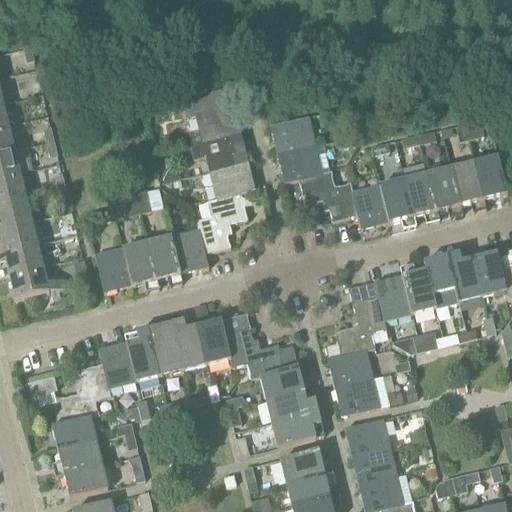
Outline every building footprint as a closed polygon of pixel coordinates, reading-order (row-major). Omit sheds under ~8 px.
[(31,51),(23,53),(27,67),(34,65),(31,51)] [(222,95),(183,105),(187,123),(196,121),(203,148),(241,138),(234,110),(226,113),(222,95)] [(178,106),(154,112),(156,120),(180,114),(178,106)] [(3,109),(0,109),(0,133),(9,131),(3,109)] [(277,160),(316,150),(309,122),(270,131),(277,160)] [(460,147),(469,145),(467,136),(465,129),(456,131),(460,147)] [(0,158),(15,155),(9,131),(0,133),(0,158)] [(46,148),(54,146),(51,132),(43,134),(46,148)] [(485,141),(483,132),(467,136),(469,145),(485,141)] [(434,137),(419,141),(422,150),(436,146),(434,137)] [(242,140),(241,138),(203,148),(203,149),(190,152),(193,164),(206,161),(210,176),(248,166),(242,140)] [(405,154),(422,150),(419,141),(403,145),(405,154)] [(57,160),(54,146),(46,148),(50,162),(57,160)] [(390,157),(388,148),(372,152),(374,161),(390,157)] [(323,178),(316,151),(316,150),(277,160),(284,188),(299,185),(298,184),(323,179),(323,178)] [(15,155),(0,158),(0,183),(21,178),(20,177),(32,175),(26,153),(15,155)] [(474,167),(484,206),(508,200),(499,161),(474,167)] [(242,199),(256,196),(248,166),(210,176),(210,177),(217,204),(217,205),(242,199)] [(460,211),(484,206),(474,167),(451,172),(460,211)] [(165,171),(159,183),(167,187),(169,186),(174,176),(165,171)] [(428,178),(438,217),(460,211),(451,172),(428,178)] [(298,184),(299,185),(305,210),(322,206),(323,210),(328,209),(333,228),(358,221),(352,196),(353,196),(351,187),(335,191),(332,176),(323,178),(323,179),(298,184)] [(0,208),(26,202),(21,178),(0,183),(0,208)] [(428,178),(404,184),(414,222),(438,217),(428,178)] [(58,193),(65,192),(62,179),(55,180),(58,193)] [(414,222),(404,184),(381,189),(390,228),(414,222)] [(390,228),(381,189),(353,196),(352,196),(358,221),(361,235),(390,228)] [(69,207),(65,192),(58,193),(62,208),(69,207)] [(140,218),(152,215),(147,195),(135,198),(140,218)] [(128,221),(140,218),(135,198),(123,201),(128,221)] [(248,225),(242,199),(217,205),(217,204),(207,207),(211,222),(196,225),(198,235),(199,235),(205,259),(206,259),(232,253),(227,234),(231,233),(230,229),(248,225)] [(0,208),(0,233),(32,226),(26,202),(0,208)] [(113,215),(100,218),(103,228),(115,225),(113,215)] [(32,226),(0,233),(0,242),(4,257),(38,248),(32,226)] [(198,235),(171,241),(181,280),(209,273),(206,259),(205,259),(199,235),(198,235)] [(180,280),(181,280),(171,241),(147,247),(157,286),(180,280)] [(133,292),(157,286),(147,247),(124,253),(133,292)] [(38,248),(4,257),(10,281),(44,273),(38,248)] [(104,299),(133,292),(124,253),(95,260),(104,299)] [(511,254),(497,258),(501,271),(500,272),(503,286),(506,296),(508,305),(511,304),(511,254)] [(447,261),(459,307),(482,302),(473,263),(461,266),(460,258),(447,261)] [(497,258),(473,263),(482,302),(506,296),(503,286),(500,272),(501,271),(497,258)] [(435,313),(459,307),(447,261),(423,267),(425,275),(426,275),(435,313)] [(77,281),(87,278),(84,266),(74,268),(77,281)] [(44,273),(10,281),(16,305),(50,296),(44,273)] [(412,319),(435,313),(426,275),(425,275),(403,281),(412,319)] [(403,281),(374,287),(378,302),(379,302),(384,325),(385,325),(412,319),(403,281)] [(65,283),(53,285),(55,295),(67,292),(65,283)] [(325,351),(328,364),(340,361),(341,362),(366,355),(366,356),(376,353),(372,338),(387,334),(385,325),(384,325),(379,302),(378,302),(374,287),(348,294),(356,326),(352,327),(353,331),(334,335),(337,348),(325,351)] [(285,375),(285,374),(298,371),(293,350),(279,353),(278,349),(260,353),(259,349),(255,350),(248,319),(222,325),(226,338),(224,338),(230,363),(229,363),(232,372),(247,369),(250,383),(260,381),(285,375)] [(496,338),(496,336),(493,323),(484,325),(487,340),(496,338)] [(222,325),(196,331),(206,369),(229,363),(230,363),(224,338),(226,338),(222,325)] [(171,329),(183,375),(206,369),(196,331),(186,334),(184,326),(171,329)] [(171,329),(148,335),(160,380),(183,375),(171,329)] [(457,338),(460,347),(477,343),(475,334),(457,338)] [(160,380),(148,335),(125,340),(127,348),(136,386),(160,380)] [(511,335),(502,338),(504,346),(511,343),(511,335)] [(437,353),(436,344),(434,337),(413,342),(417,358),(425,356),(437,353)] [(436,344),(437,353),(452,349),(450,341),(436,344)] [(410,359),(417,358),(413,342),(393,347),(393,350),(410,359)] [(127,348),(99,355),(101,366),(102,369),(108,393),(122,390),(124,397),(136,394),(134,387),(136,386),(127,348)] [(328,364),(335,393),(373,384),(366,356),(366,355),(341,362),(340,361),(328,364)] [(396,378),(411,375),(409,365),(394,369),(396,378)] [(55,416),(58,430),(66,428),(66,429),(90,423),(99,420),(95,406),(110,402),(108,393),(102,369),(76,375),(81,393),(76,394),(77,398),(59,402),(62,415),(55,416)] [(266,404),(304,394),(298,371),(285,374),(285,375),(260,381),(266,404)] [(54,381),(28,387),(31,401),(57,394),(54,381)] [(373,384),(335,393),(335,394),(342,422),(390,411),(390,410),(404,407),(404,406),(401,397),(395,395),(386,397),(383,381),(373,384)] [(455,387),(458,397),(467,395),(464,385),(455,387)] [(207,392),(211,408),(220,406),(216,390),(207,392)] [(415,393),(406,395),(409,405),(417,403),(415,393)] [(272,428),(310,418),(318,416),(316,405),(307,407),(304,394),(266,404),(272,428)] [(242,401),(226,404),(228,412),(237,410),(237,411),(244,409),(242,401)] [(182,406),(184,414),(200,411),(198,402),(182,406)] [(137,409),(141,425),(150,423),(146,407),(137,409)] [(162,420),(176,416),(174,408),(160,411),(162,420)] [(504,409),(494,412),(497,425),(507,423),(504,409)] [(237,410),(228,412),(232,429),(241,427),(237,411),(237,410)] [(116,416),(115,420),(126,426),(128,423),(116,416)] [(322,429),(318,416),(310,418),(272,428),(278,453),(316,443),(313,431),(322,429)] [(52,431),(58,455),(96,446),(90,423),(66,429),(66,428),(58,430),(52,431)] [(383,425),(344,434),(352,463),(390,453),(383,425)] [(117,441),(125,439),(133,437),(131,428),(115,432),(117,441)] [(425,433),(417,435),(420,445),(427,443),(425,433)] [(137,452),(133,437),(125,439),(128,454),(137,452)] [(511,443),(511,441),(502,443),(506,460),(511,458),(511,443)] [(240,462),(249,460),(245,442),(236,444),(240,462)] [(102,470),(96,446),(58,455),(64,479),(102,470)] [(397,480),(390,453),(352,463),(358,490),(397,480)] [(286,487),(325,478),(320,454),(281,464),(286,487)] [(133,471),(136,487),(145,485),(141,469),(133,471)] [(108,494),(102,470),(64,479),(70,503),(108,494)] [(252,471),(242,473),(246,487),(255,485),(252,471)] [(498,471),(489,473),(493,488),(502,485),(498,471)] [(427,482),(438,480),(436,472),(425,474),(427,482)] [(480,485),(478,476),(452,483),(457,499),(468,496),(466,489),(480,485)] [(292,511),(331,502),(325,478),(286,487),(292,511)] [(226,492),(236,489),(234,480),(223,482),(226,492)] [(397,480),(358,490),(363,511),(394,511),(404,510),(404,509),(397,480)] [(438,503),(457,499),(452,483),(443,485),(443,487),(439,488),(435,493),(438,503)] [(151,511),(148,497),(139,499),(142,511),(151,511)] [(292,511),(333,511),(331,502),(292,511)] [(251,506),(252,511),(261,511),(260,503),(251,506)]
